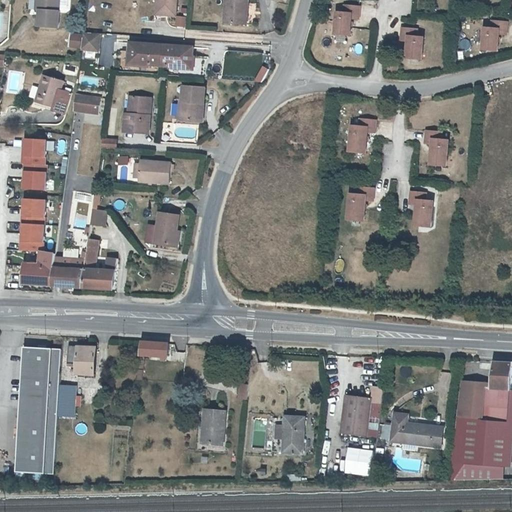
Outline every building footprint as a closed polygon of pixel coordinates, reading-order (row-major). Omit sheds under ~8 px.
[(64,9),(63,0),(42,0),(43,10),(43,28),(64,27),(64,9)] [(63,0),(64,9),(69,9),(72,7),(71,0),(63,0)] [(174,16),(175,0),(154,0),(154,14),(174,16)] [(230,0),(228,19),(247,21),(248,6),(252,7),(252,0),(230,0)] [(248,6),(247,21),(255,21),(256,7),(252,7),(248,6)] [(339,14),(339,15),(362,18),(363,10),(349,8),(348,15),(339,14)] [(489,19),(489,22),(511,24),(511,15),(498,13),(497,20),(489,19)] [(362,22),(362,18),(339,15),(338,36),(353,38),(354,22),(362,22)] [(419,21),(406,19),(404,31),(412,32),(410,49),(427,51),(428,30),(418,28),(419,21)] [(511,27),(511,24),(489,22),(487,42),(502,43),(504,26),(511,27)] [(108,31),(89,29),(87,47),(106,48),(108,31)] [(84,49),(84,34),(73,34),(72,48),(84,49)] [(168,63),(169,42),(139,41),(138,62),(168,63)] [(201,44),(169,42),(168,63),(199,65),(201,44)] [(0,64),(9,65),(10,55),(0,54),(0,64)] [(52,110),(61,115),(70,99),(60,94),(65,85),(46,76),(33,99),(52,110)] [(206,102),(211,102),(213,87),(191,85),(189,100),(187,100),(185,120),(205,121),(206,102)] [(107,95),(81,93),(79,109),(104,112),(107,95)] [(137,112),(133,111),(129,111),(128,130),(153,132),(157,97),(139,95),(137,112)] [(378,121),(363,119),(362,128),(352,126),(350,151),(366,153),(368,132),(376,133),(378,121)] [(440,133),(427,131),(426,144),(432,145),(430,165),(446,167),(449,141),(440,140),(440,133)] [(123,139),(107,138),(106,147),(122,148),(123,139)] [(52,141),(28,140),(27,153),(24,153),(24,165),(49,166),(49,160),(51,160),(52,141)] [(173,189),(175,167),(145,164),(143,185),(173,189)] [(52,168),(28,167),(27,179),(24,179),(24,192),(49,193),(49,187),(51,187),(52,168)] [(375,190),(362,188),(362,196),(351,195),(349,220),(365,222),(367,200),(374,201),(375,190)] [(425,194),(412,193),(410,205),(418,206),(416,226),(431,227),(434,202),(424,201),(425,194)] [(52,200),(28,198),(27,211),(24,211),(23,223),(48,225),(49,219),(51,219),(52,200)] [(111,211),(97,210),(95,224),(109,226),(111,211)] [(177,247),(181,216),(158,214),(154,245),(177,247)] [(48,226),(24,225),(23,238),(21,238),(20,250),(45,251),(45,245),(47,245),(48,226)] [(121,271),(111,270),(100,269),(104,239),(93,238),(92,249),(87,286),(118,288),(121,271)] [(58,266),(60,256),(43,253),(42,266),(29,265),(27,282),(56,284),(58,266)] [(66,267),(67,260),(67,258),(60,256),(58,266),(66,267)] [(107,258),(107,268),(118,268),(118,258),(107,258)] [(84,268),(85,262),(67,260),(66,267),(84,268)] [(66,267),(58,266),(56,284),(87,286),(89,269),(66,267)] [(142,343),(137,382),(143,383),(147,357),(168,359),(170,345),(142,343)] [(77,347),(75,375),(94,376),(95,348),(77,347)] [(59,351),(23,350),(17,476),(53,477),(59,351)] [(511,364),(498,363),(495,390),(495,392),(511,394),(511,364)] [(491,385),(465,382),(460,419),(487,421),(490,389),(491,385)] [(240,385),(238,400),(246,401),(248,386),(240,385)] [(77,386),(61,386),(59,418),(75,419),(77,386)] [(386,401),(387,389),(375,388),(374,400),(386,401)] [(495,390),(490,389),(487,421),(511,423),(511,410),(511,394),(495,392),(495,390)] [(370,439),(374,405),(374,400),(348,396),(347,402),(342,435),(370,439)] [(204,410),(200,449),(223,451),(227,413),(204,410)] [(487,421),(460,419),(452,481),(507,481),(507,468),(511,468),(511,410),(511,423),(487,421)] [(393,445),(445,449),(446,428),(441,428),(441,425),(412,423),(412,414),(396,413),(393,445)] [(301,453),(304,418),(285,417),(285,426),(276,426),(275,440),(284,441),(283,452),(301,453)]
